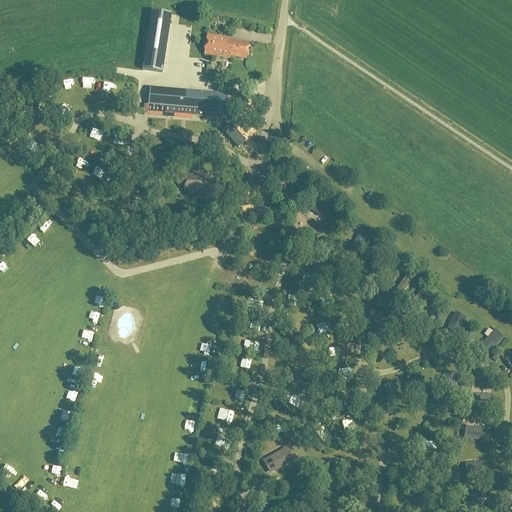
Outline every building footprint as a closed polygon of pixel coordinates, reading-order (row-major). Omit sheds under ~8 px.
[(152,10),(143,70),(162,72),(163,73),(172,13),(152,10)] [(185,32),(186,38),(189,38),(190,44),(198,43),(197,31),(185,32)] [(231,38),(207,34),(204,54),(230,59),(231,56),(247,59),(249,43),(231,40),(231,38)] [(172,50),(172,83),(197,83),(197,50),(172,50)] [(148,104),(148,111),(193,115),(226,118),(227,116),(228,97),(228,94),(150,87),(149,92),(148,104)] [(90,152),(103,118),(99,118),(94,118),(90,120),(85,122),(81,126),(72,145),(90,152)] [(111,150),(120,123),(103,118),(90,152),(106,159),(111,150)] [(128,126),(120,123),(111,150),(106,159),(125,166),(134,127),(128,126)] [(230,124),(223,130),(238,147),(245,141),(230,124)] [(183,145),(141,137),(137,162),(178,170),(183,145)] [(52,179),(65,189),(82,165),(69,157),(52,179)] [(178,170),(137,162),(134,176),(133,181),(175,188),(178,170)] [(96,173),(82,165),(65,189),(78,200),(96,173)] [(91,211),(107,181),(96,173),(78,200),(91,211)] [(210,177),(186,175),(185,191),(209,193),(210,177)] [(122,189),(107,181),(91,211),(108,233),(118,211),(122,189)] [(154,184),(133,181),(123,225),(146,226),(154,184)] [(175,188),(154,184),(146,226),(168,227),(175,188)] [(306,207),(319,217),(325,210),(311,200),(306,207)] [(14,226),(22,219),(16,213),(8,221),(14,226)] [(368,236),(358,229),(345,245),(355,253),(368,236)] [(10,257),(15,262),(23,256),(18,250),(10,257)] [(388,257),(381,252),(368,267),(375,273),(388,257)] [(332,265),(291,256),(288,270),(329,279),(332,265)] [(407,288),(418,277),(412,271),(401,283),(407,288)] [(325,294),(285,285),(281,300),(321,309),(325,294)] [(433,295),(424,288),(412,302),(421,310),(433,295)] [(94,295),(90,305),(102,309),(106,299),(94,295)] [(220,301),(215,314),(227,318),(232,306),(220,301)] [(120,302),(113,306),(116,311),(123,307),(120,302)] [(461,325),(467,315),(462,312),(456,321),(461,325)] [(316,321),(280,314),(277,327),(314,334),(316,321)] [(505,337),(494,329),(482,345),(493,353),(505,337)] [(310,345),(275,337),(272,349),(308,356),(310,345)] [(309,368),(271,360),(268,375),(306,382),(309,368)] [(259,361),(249,361),(249,375),(259,375),(259,361)] [(455,372),(445,372),(446,389),(456,388),(455,372)] [(424,377),(412,378),(413,399),(425,398),(424,377)] [(391,383),(384,385),(388,405),(395,404),(391,383)] [(303,393),(267,385),(264,398),(301,405),(303,393)] [(492,394),(471,394),(472,402),(492,402),(492,394)] [(298,415),(263,407),(261,418),(296,424),(298,415)] [(381,421),(395,422),(396,412),(382,412),(381,421)] [(237,429),(240,417),(233,415),(230,427),(237,429)] [(200,420),(191,420),(191,433),(200,433),(200,420)] [(293,431),(259,424),(257,431),(292,438),(293,431)] [(485,428),(467,425),(464,437),(483,441),(485,428)] [(318,431),(326,443),(333,439),(325,427),(318,431)] [(286,445),(251,436),(248,447),(283,455),(286,445)] [(438,444),(424,441),(423,447),(437,450),(438,444)] [(182,455),(180,465),(191,468),(193,458),(182,455)] [(485,461),(465,462),(466,476),(485,475),(485,461)] [(56,466),(51,476),(59,479),(63,469),(56,466)] [(219,493),(222,480),(183,472),(180,486),(219,493)] [(294,481),(256,475),(254,487),(292,493),(294,481)] [(366,484),(324,476),(320,494),(363,502),(366,484)] [(402,500),(423,501),(423,494),(402,493),(402,500)] [(491,494),(470,496),(471,509),(493,507),(491,494)] [(215,511),(217,503),(177,496),(175,509),(190,511),(215,511)] [(307,511),(308,508),(267,501),(265,511),(307,511)]
